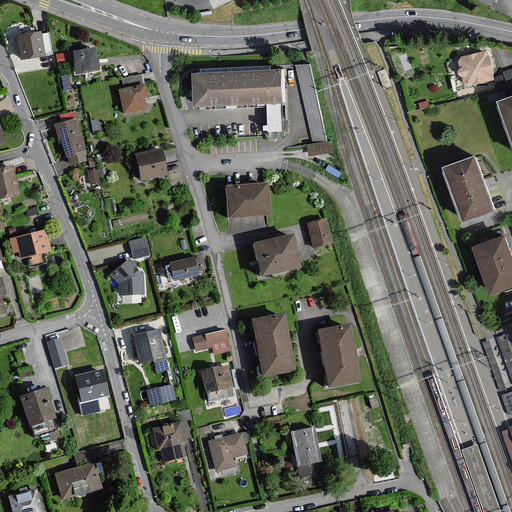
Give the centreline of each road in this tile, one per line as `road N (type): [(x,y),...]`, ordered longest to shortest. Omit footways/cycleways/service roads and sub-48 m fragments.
road 1 (residential): [(161,31),(160,70),(248,400),(300,387),(309,371),(302,321),(340,319)]
road 2 (tertiary): [(161,31),(240,36),(424,18),(511,30)]
road 3 (residential): [(0,53),(98,310)]
road 4 (residential): [(98,310),(151,511)]
road 5 (residential): [(249,511),(399,483)]
